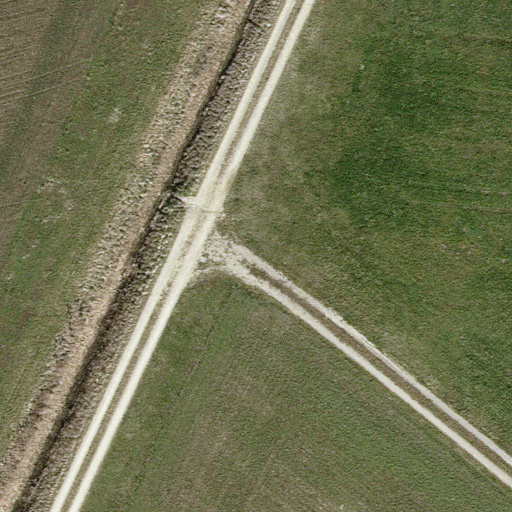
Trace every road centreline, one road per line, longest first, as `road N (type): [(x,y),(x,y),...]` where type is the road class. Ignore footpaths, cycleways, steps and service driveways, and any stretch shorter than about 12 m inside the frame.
road 1 (track): [(308,0),(66,511)]
road 2 (track): [(204,222),(511,477)]
